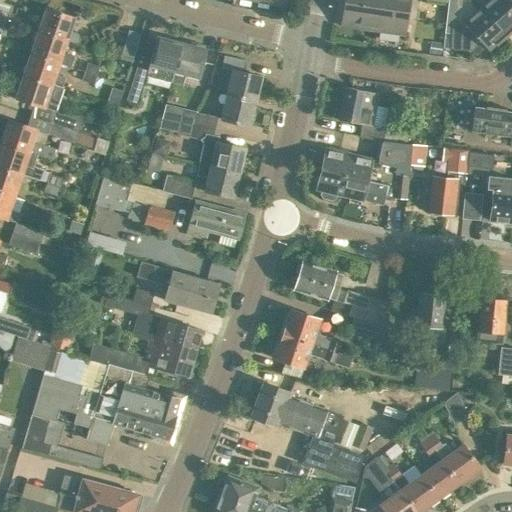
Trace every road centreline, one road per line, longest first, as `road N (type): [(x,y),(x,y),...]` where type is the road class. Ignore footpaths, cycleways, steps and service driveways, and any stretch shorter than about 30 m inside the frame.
road 1 (tertiary): [(165,511),(273,215)]
road 2 (residential): [(511,259),(370,242),(273,215)]
road 3 (residential): [(307,61),(478,83),(511,65)]
road 4 (residential): [(311,43),(142,0)]
road 5 (tertiary): [(273,215),(307,61)]
